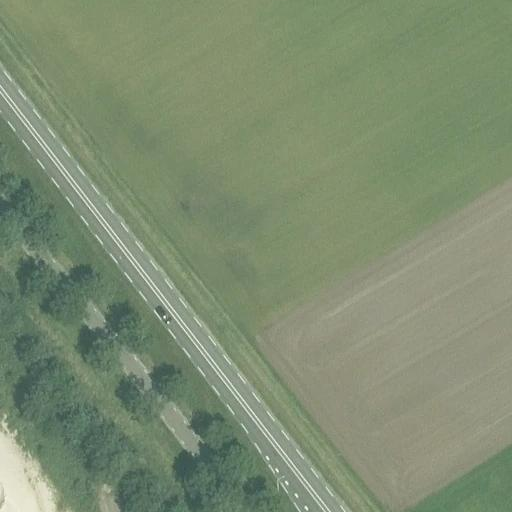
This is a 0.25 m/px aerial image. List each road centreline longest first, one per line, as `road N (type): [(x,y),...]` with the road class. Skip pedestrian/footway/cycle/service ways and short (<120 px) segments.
road 1 (secondary): [(289,461),(0,87)]
road 2 (unclassified): [(246,511),(0,207)]
